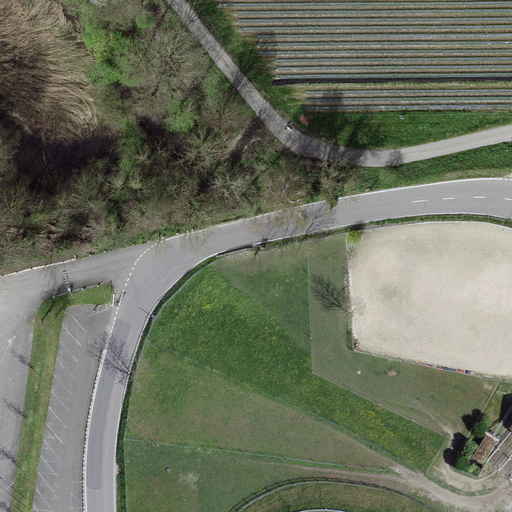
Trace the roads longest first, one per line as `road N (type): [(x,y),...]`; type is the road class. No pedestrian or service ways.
road 1 (tertiary): [(511,200),(449,198),(347,211),(220,238),(160,265),(139,298),(114,376),(101,455),(102,511)]
road 2 (track): [(170,0),(277,127),(308,151),(351,165),(511,132)]
